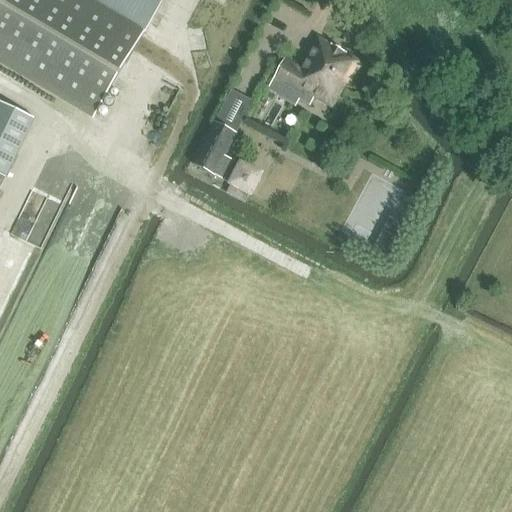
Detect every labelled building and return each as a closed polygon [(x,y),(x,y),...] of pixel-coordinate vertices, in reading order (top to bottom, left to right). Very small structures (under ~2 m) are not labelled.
[(0,0),(0,59),(95,115),(162,0),(0,0)] [(297,100),(308,106),(312,98),(331,109),(345,84),(350,86),(363,63),(317,37),(299,68),(283,59),(274,75),(302,92),(297,100)] [(154,102),(170,102),(170,79),(154,79),(154,102)] [(0,102),(0,176),(4,179),(34,119),(0,102)] [(193,165),(214,176),(215,176),(223,181),(233,161),(224,156),(236,134),(215,123),(193,165)] [(0,375),(4,377),(85,162),(53,150),(0,288),(0,375)] [(230,184),(250,195),(261,174),(240,164),(230,184)] [(368,253),(387,263),(409,223),(390,213),(368,253)] [(91,271),(83,270),(84,269),(56,266),(54,288),(71,290),(72,280),(90,281),(91,271)] [(0,405),(0,441),(10,446),(22,414),(0,405)]
